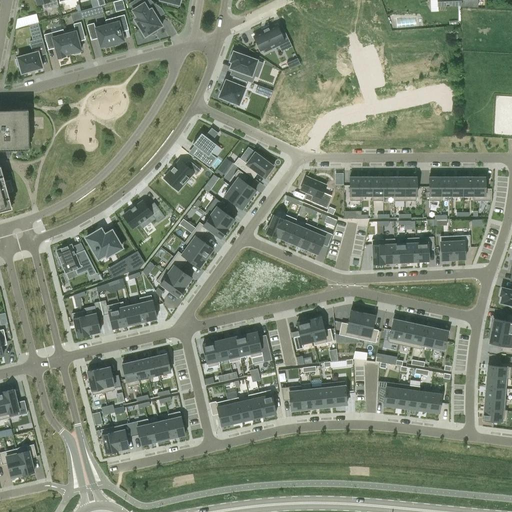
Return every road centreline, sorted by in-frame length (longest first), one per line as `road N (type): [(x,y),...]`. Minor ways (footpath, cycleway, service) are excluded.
road 1 (residential): [(183,330),(352,292),(477,320)]
road 2 (secondary): [(479,511),(305,499),(193,511)]
road 3 (residential): [(468,437),(334,424),(210,447)]
road 4 (residential): [(241,236),(355,279),(490,271)]
road 5 (residential): [(191,46),(160,102),(102,176),(26,221)]
road 6 (residential): [(32,241),(94,213),(146,174),(195,105)]
road 7 (residential): [(302,154),(511,159)]
road 8 (residential): [(0,98),(191,46)]
road 9 (secondary): [(243,511),(399,511)]
road 10 (residential): [(35,366),(46,409),(73,450),(85,509)]
road 11 (residential): [(102,506),(61,359)]
road 12 (residential): [(61,359),(183,330)]
road 13 (residential): [(61,359),(32,241)]
road 14 (residential): [(210,447),(183,330)]
